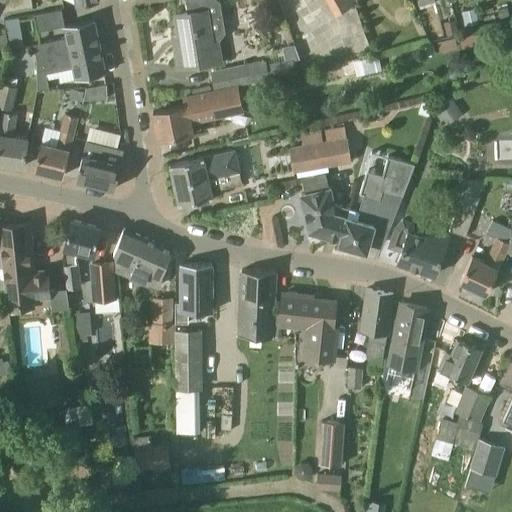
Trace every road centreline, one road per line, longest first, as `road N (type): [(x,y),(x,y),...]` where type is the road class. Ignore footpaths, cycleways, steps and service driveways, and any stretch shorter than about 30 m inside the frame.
road 1 (unclassified): [(149,224),(380,274),(511,338)]
road 2 (residential): [(110,0),(149,224)]
road 3 (residential): [(149,224),(0,185)]
